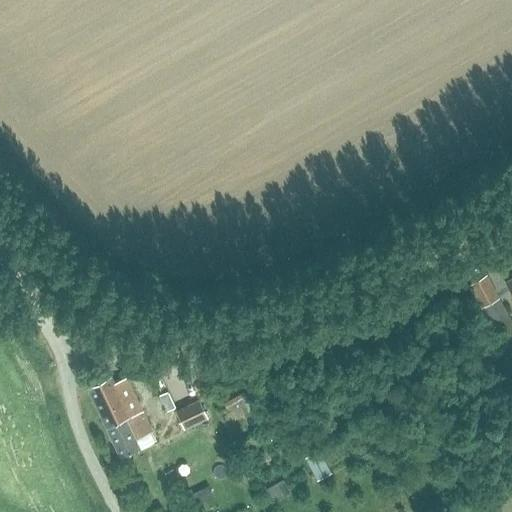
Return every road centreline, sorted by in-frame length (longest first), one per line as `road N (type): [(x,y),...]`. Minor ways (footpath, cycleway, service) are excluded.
road 1 (tertiary): [(70,349),(204,361),(279,347),(511,229)]
road 2 (unclassified): [(121,511),(76,411),(70,349)]
